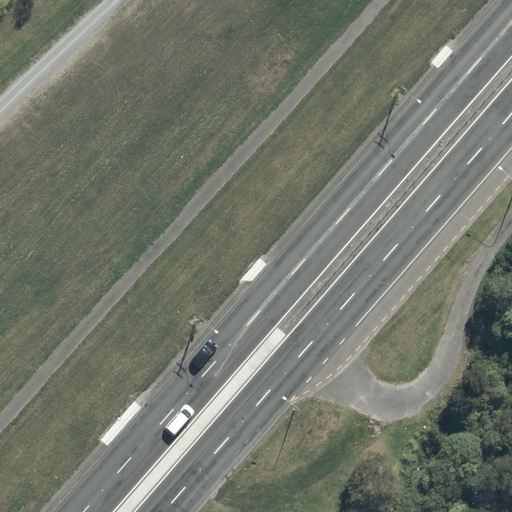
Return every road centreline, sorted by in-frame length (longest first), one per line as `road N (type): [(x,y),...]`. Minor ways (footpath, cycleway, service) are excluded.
road 1 (secondary): [(81,511),(511,24)]
road 2 (secondary): [(511,126),(162,511)]
